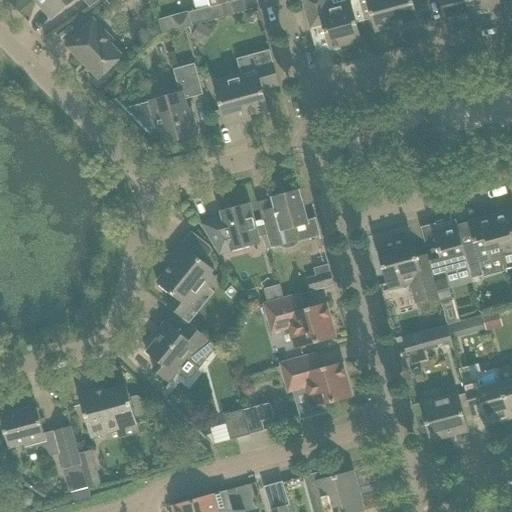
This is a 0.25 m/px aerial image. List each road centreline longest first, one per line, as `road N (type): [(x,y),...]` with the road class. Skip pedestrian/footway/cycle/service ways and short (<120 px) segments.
road 1 (residential): [(0,374),(109,344),(151,188)]
road 2 (residential): [(388,430),(162,489),(145,502)]
road 3 (residential): [(388,430),(335,220)]
road 4 (residential): [(304,96),(511,40)]
road 5 (residential): [(151,188),(0,36)]
road 6 (residential): [(335,220),(511,170)]
road 7 (residential): [(151,188),(318,149)]
road 8 (residential): [(511,453),(423,475),(392,448),(388,430)]
